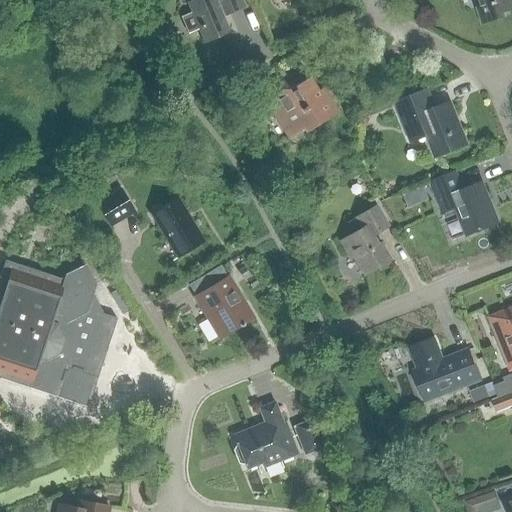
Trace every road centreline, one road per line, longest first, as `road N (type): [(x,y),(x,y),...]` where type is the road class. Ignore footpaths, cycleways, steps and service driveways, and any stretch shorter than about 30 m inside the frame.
road 1 (residential): [(193,511),(181,508),(169,481),(185,403),(196,390),(511,259)]
road 2 (residential): [(485,71),(383,19),(369,0)]
